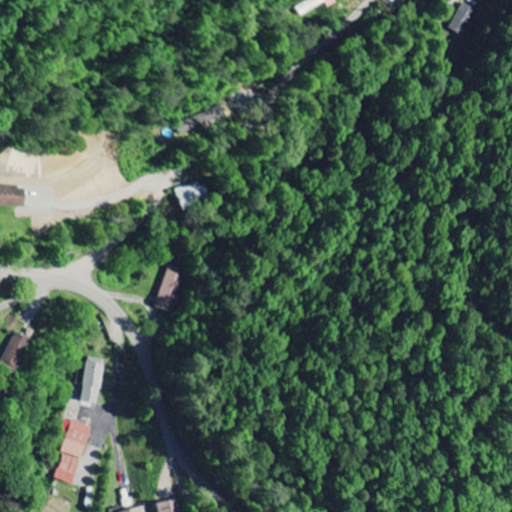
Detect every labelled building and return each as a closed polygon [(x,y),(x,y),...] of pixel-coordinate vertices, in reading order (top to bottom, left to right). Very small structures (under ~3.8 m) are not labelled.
[(476,13),(460,3),(445,28),(461,38),(476,13)] [(0,207),(19,208),(20,187),(0,186),(0,207)] [(153,308),(171,314),(183,271),(165,266),(153,308)] [(0,353),(0,367),(11,372),(24,340),(8,333),(0,353)] [(94,405),(102,361),(83,358),(75,402),(94,405)] [(89,428),(63,419),(57,436),(63,438),(58,453),(79,459),(89,428)] [(49,480),(71,486),(78,461),(57,454),(49,480)] [(151,511),(178,511),(176,500),(150,505),(151,511)]
